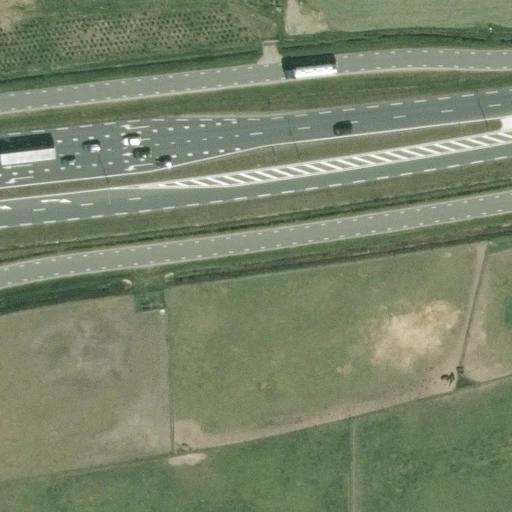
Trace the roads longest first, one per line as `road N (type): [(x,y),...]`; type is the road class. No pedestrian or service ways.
road 1 (unclassified): [(511,199),(0,276)]
road 2 (primary): [(0,212),(511,144)]
road 3 (primary): [(511,96),(0,159)]
road 4 (unclassified): [(0,103),(341,63),(511,60)]
